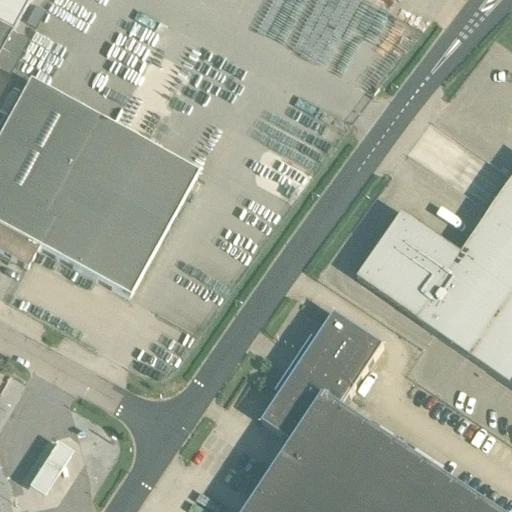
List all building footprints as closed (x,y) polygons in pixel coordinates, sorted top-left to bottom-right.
[(0,0),(0,57),(31,0),(0,0)] [(198,178),(30,85),(0,139),(0,257),(28,273),(39,252),(130,302),(198,178)] [(511,389),(511,186),(463,257),(434,237),(432,239),(419,230),(420,228),(404,217),(402,220),(403,221),(390,241),(388,239),(358,283),(511,389)] [(250,511),(493,511),(343,413),(385,350),(336,318),(318,345),(313,342),(276,397),(281,400),(263,427),(294,447),(250,511)] [(58,455),(30,499),(45,509),(73,465),(58,455)]
